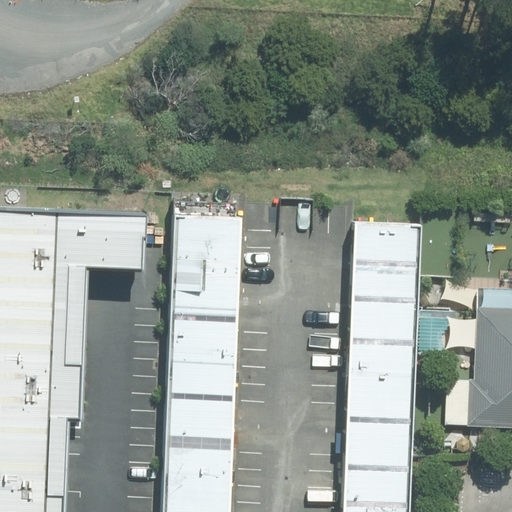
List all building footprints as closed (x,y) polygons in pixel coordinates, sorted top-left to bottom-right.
[(242,218),(174,216),(171,300),(239,302),(242,218)] [(0,218),(0,511),(59,511),(74,279),(156,284),(159,228),(0,218)] [(349,219),(345,303),(412,306),(416,222),(349,219)] [(511,295),(489,294),(480,422),(511,424),(511,295)] [(239,302),(171,300),(168,384),(236,386),(239,302)] [(345,303),(341,388),(408,390),(412,306),(345,303)] [(468,424),(469,376),(445,376),(443,423),(468,424)] [(236,386),(168,384),(165,467),(233,470),(236,386)] [(341,388),(338,472),(404,475),(408,390),(341,388)] [(231,511),(233,470),(165,467),(163,511),(231,511)] [(338,472),(335,511),(402,511),(404,475),(338,472)]
